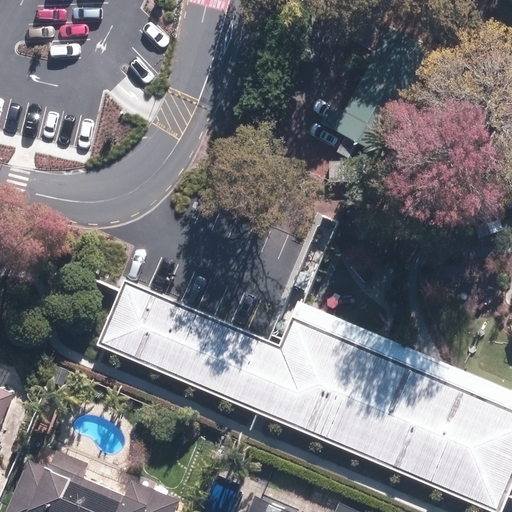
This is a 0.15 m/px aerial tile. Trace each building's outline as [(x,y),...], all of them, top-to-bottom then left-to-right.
[(384,49),(329,132),(362,153),(417,70),(384,49)] [(271,348),(136,292),(113,349),(263,411),(270,392),(496,486),(511,448),(511,403),(287,310),(271,348)] [(0,455),(2,451),(0,450),(0,422),(11,397),(0,391),(0,455)] [(86,467),(55,455),(50,468),(25,458),(3,511),(173,511),(177,504),(127,484),(122,497),(81,480),(86,467)] [(353,511),(335,505),(332,511),(292,511),(258,497),(251,511),(353,511)]
